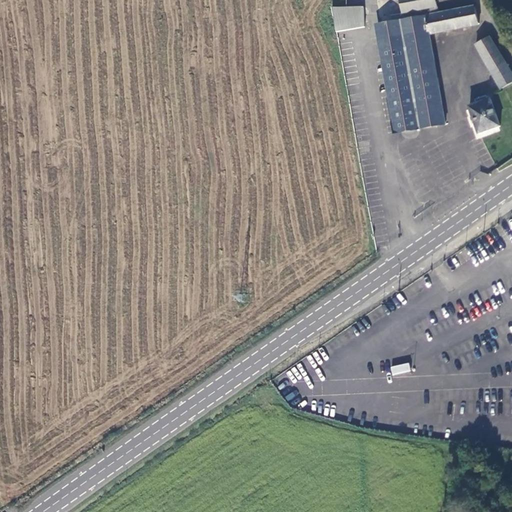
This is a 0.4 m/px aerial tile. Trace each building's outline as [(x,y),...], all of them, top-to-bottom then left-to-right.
[(399,0),(402,16),(437,9),(435,0),(399,0)] [(363,9),(331,10),(335,34),(364,29),(363,9)] [(474,9),(380,26),(399,134),(444,126),(428,36),(477,26),(474,9)] [(502,91),(511,84),(511,77),(488,40),(476,47),(502,91)] [(501,127),(489,92),(476,96),(478,101),(468,104),(471,114),(467,115),(471,125),(473,124),(477,135),(501,127)] [(408,362),(390,367),(392,375),(410,371),(408,362)]
